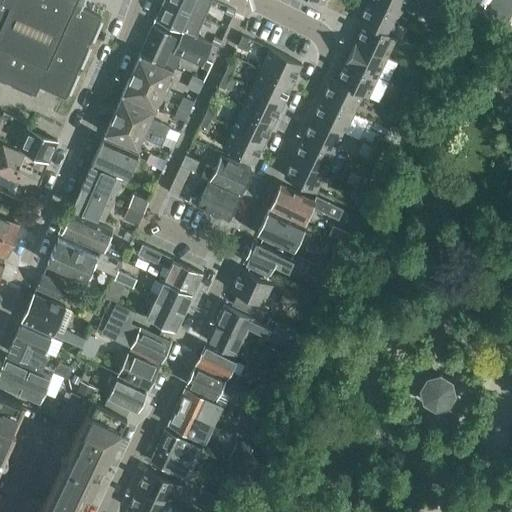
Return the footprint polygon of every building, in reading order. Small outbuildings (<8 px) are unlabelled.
[(0,0),(0,78),(35,94),(39,85),(66,97),(101,17),(82,8),(85,0),(0,0)] [(164,0),(163,0),(155,18),(178,28),(182,30),(191,12),(164,0)] [(164,0),(191,12),(196,14),(198,9),(197,9),(199,6),(194,4),(196,0),(164,0)] [(368,0),(359,20),(364,22),(390,34),(391,33),(400,14),(369,0),(368,0)] [(369,0),(400,14),(406,0),(369,0)] [(447,0),(444,0),(440,9),(446,12),(451,2),(447,0)] [(511,0),(475,0),(499,20),(511,25),(511,0)] [(227,6),(224,13),(231,16),(234,9),(227,6)] [(446,12),(440,9),(435,20),(441,23),(446,12)] [(364,22),(355,41),(387,56),(396,36),(391,33),(390,34),(364,22)] [(212,44),(182,30),(178,28),(175,34),(153,24),(140,51),(173,66),(179,53),(203,64),(212,44)] [(237,46),(243,49),(249,38),(242,35),(237,46)] [(214,36),(211,42),(218,46),(221,39),(214,36)] [(426,38),(421,48),(428,51),(432,41),(426,38)] [(355,41),(346,61),(377,75),(387,56),(355,41)] [(270,48),(261,68),(292,83),(302,63),(270,48)] [(428,51),(421,48),(416,59),(422,62),(428,51)] [(140,52),(131,73),(167,90),(172,80),(168,78),(173,67),(140,52)] [(346,61),(337,79),(337,80),(362,92),(362,93),(368,96),(377,75),(346,61)] [(229,63),(223,74),(230,77),(235,66),(229,63)] [(261,68),(251,87),(283,102),(292,83),(261,68)] [(131,73),(122,93),(154,108),(162,91),(166,93),(167,90),(131,73)] [(230,77),(223,74),(218,85),(225,88),(230,77)] [(191,75),(186,87),(198,92),(199,92),(204,80),(191,75)] [(331,77),(322,97),(353,112),(362,93),(362,92),(337,80),(337,79),(331,77)] [(511,77),(488,78),(488,92),(511,91),(511,77)] [(411,79),(406,89),(413,92),(418,82),(411,79)] [(251,87),(242,107),(273,122),(283,102),(251,87)] [(413,92),(406,89),(401,100),(407,103),(413,92)] [(122,93),(113,113),(164,136),(167,128),(168,125),(150,117),(154,108),(122,93)] [(182,97),(177,108),(188,114),(189,112),(193,102),(182,97)] [(322,97),(313,116),(344,131),(353,112),(322,97)] [(210,102),(205,113),(211,116),(216,105),(210,102)] [(242,107),(233,127),(264,142),(273,122),(242,107)] [(388,118),(394,121),(399,110),(393,107),(388,118)] [(164,136),(113,113),(104,132),(137,147),(142,135),(160,144),(164,136)] [(211,116),(205,113),(200,124),(206,127),(211,116)] [(313,116),(303,136),(335,151),(344,131),(313,116)] [(264,142),(233,127),(223,146),(255,162),(264,142)] [(28,128),(19,147),(48,160),(57,141),(28,128)] [(167,128),(164,136),(175,141),(176,140),(179,133),(167,128)] [(379,135),(374,146),(381,149),(386,139),(379,135)] [(303,136),(294,156),(325,171),(335,151),(303,136)] [(90,164),(127,181),(139,155),(102,138),(90,164)] [(381,149),(374,146),(369,157),(376,160),(381,149)] [(0,158),(0,175),(35,191),(46,165),(5,147),(0,158)] [(148,161),(163,168),(166,160),(152,154),(148,161)] [(186,154),(181,164),(194,170),(199,160),(186,154)] [(202,174),(210,178),(240,192),(251,169),(222,154),(215,167),(207,164),(202,174)] [(325,171),(294,156),(284,176),(316,191),(325,171)] [(90,165),(81,186),(113,200),(123,179),(90,165)] [(168,191),(179,196),(192,170),(180,165),(168,191)] [(361,174),(356,185),(362,188),(367,178),(361,174)] [(198,204),(228,218),(239,195),(209,180),(198,204)] [(338,218),(343,208),(316,195),(314,199),(280,183),(270,206),(303,222),(311,205),(338,218)] [(362,188),(356,185),(351,196),(357,199),(362,188)] [(113,200),(81,186),(72,207),(104,222),(113,200)] [(133,194),(127,207),(143,214),(148,201),(133,194)] [(143,214),(127,207),(123,217),(138,223),(143,214)] [(257,233),(291,250),(304,223),(269,207),(257,233)] [(109,242),(108,239),(112,230),(70,212),(60,233),(102,252),(103,250),(107,249),(109,242)] [(0,217),(0,233),(13,240),(19,226),(0,217)] [(125,231),(122,238),(129,242),(133,235),(125,231)] [(13,240),(0,233),(0,253),(6,256),(13,240)] [(334,235),(320,265),(332,271),(346,241),(334,235)] [(46,263),(77,278),(84,263),(93,267),(98,257),(58,238),(46,263)] [(244,261),(269,272),(274,264),(288,270),(293,260),(254,240),(244,261)] [(164,277),(194,290),(203,272),(142,243),(138,253),(169,268),(164,277)] [(118,246),(114,257),(121,261),(126,250),(118,246)] [(332,271),(320,265),(309,261),(304,272),(328,282),(332,271)] [(231,289),(238,292),(232,303),(262,317),(268,305),(263,303),(272,283),(241,268),(231,289)] [(63,284),(42,274),(36,288),(57,297),(63,284)] [(137,291),(140,285),(127,279),(125,283),(113,277),(104,295),(117,301),(124,285),(137,291)] [(145,296),(154,300),(183,313),(191,295),(162,282),(157,293),(149,289),(145,296)] [(83,339),(55,326),(64,305),(34,292),(22,319),(52,333),(51,334),(80,347),(83,339)] [(183,313),(154,300),(145,319),(175,332),(183,313)] [(224,302),(215,321),(244,335),(249,325),(267,334),(271,325),(224,302)] [(114,305),(101,335),(161,363),(170,343),(129,325),(134,314),(114,305)] [(244,335),(215,321),(207,339),(236,353),(244,335)] [(8,352),(41,367),(48,352),(43,349),(49,336),(20,323),(13,338),(14,339),(8,352)] [(309,336),(314,338),(318,330),(313,327),(309,336)] [(327,327),(318,342),(335,352),(344,337),(327,327)] [(295,332),(284,354),(293,358),(303,336),(295,332)] [(204,345),(195,364),(235,382),(239,374),(230,370),(231,369),(233,368),(235,364),(234,361),(235,359),(204,345)] [(128,352),(117,375),(147,389),(158,367),(128,352)] [(281,354),(272,373),(284,379),(293,358),(284,354),(284,355),(281,354)] [(0,369),(0,383),(17,391),(29,365),(6,356),(0,369)] [(57,363),(53,372),(68,378),(72,369),(57,363)] [(235,382),(195,364),(186,382),(216,397),(220,388),(230,393),(235,382)] [(29,365),(17,391),(39,401),(51,375),(29,365)] [(452,377),(440,371),(426,373),(419,388),(425,404),(438,410),(451,406),(457,390),(452,377)] [(284,379),(272,373),(271,375),(275,377),(267,393),(275,397),(283,381),(284,379)] [(138,409),(146,391),(117,378),(109,396),(131,406),(138,409)] [(81,381),(76,392),(90,398),(95,387),(81,381)] [(185,386),(176,404),(213,422),(222,403),(215,400),(212,399),(185,386)] [(0,511),(81,511),(127,416),(104,406),(97,402),(71,391),(58,418),(0,391),(0,511)] [(252,415),(265,420),(273,401),(261,395),(252,415)] [(109,396),(104,406),(127,416),(131,406),(109,396)] [(176,404),(167,423),(195,436),(205,440),(213,422),(176,404)] [(239,432),(256,440),(260,431),(243,423),(239,432)] [(165,427),(158,443),(193,460),(201,444),(165,427)] [(158,443),(150,459),(186,476),(193,460),(158,443)] [(236,459),(244,463),(251,448),(243,444),(236,459)] [(234,471),(239,473),(243,464),(238,462),(234,471)] [(147,467),(137,487),(168,503),(174,491),(193,500),(197,492),(187,487),(147,467)] [(215,494),(226,500),(235,481),(224,476),(215,494)] [(128,507),(134,510),(138,511),(163,511),(168,503),(137,487),(128,507)] [(201,489),(195,500),(220,511),(226,500),(201,489)]
